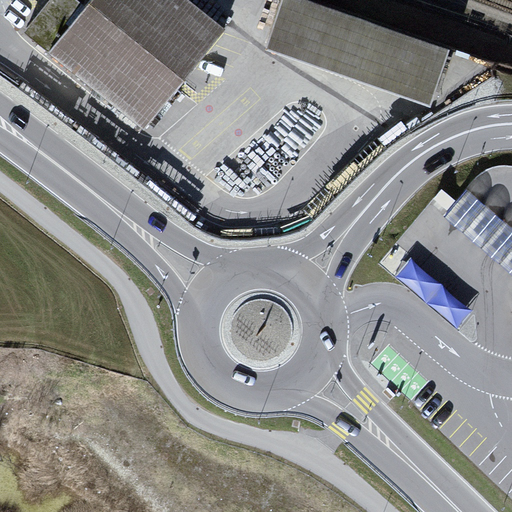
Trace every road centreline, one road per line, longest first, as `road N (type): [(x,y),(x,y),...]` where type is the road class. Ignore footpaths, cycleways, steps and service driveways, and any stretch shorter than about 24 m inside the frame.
road 1 (motorway): [(304,282),(404,168),(464,133),(511,124)]
road 2 (primary): [(207,293),(0,122)]
road 3 (primary): [(452,511),(309,374)]
road 4 (primary): [(207,293),(195,332),(215,379),(263,396),(309,374)]
